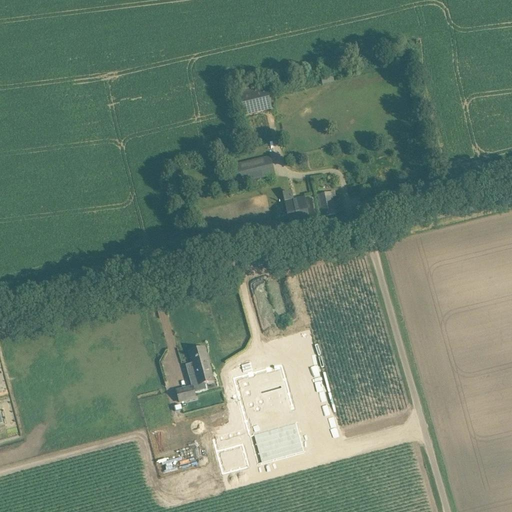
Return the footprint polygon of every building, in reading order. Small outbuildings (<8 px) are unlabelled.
[(244,117),(271,111),(265,83),(239,89),(244,117)] [(238,185),(275,176),(270,157),(233,166),(238,185)] [(293,200),(291,193),(284,195),(289,215),(291,225),(309,222),(307,212),(304,197),(297,199),(293,200)] [(322,218),(336,214),(331,194),(317,197),(322,218)] [(190,378),(196,376),(199,386),(214,382),(205,348),(190,352),(193,364),(186,366),(190,378)] [(292,358),(230,373),(243,423),(208,432),(219,477),(317,452),(292,358)] [(180,403),(196,399),(193,387),(177,391),(180,403)] [(208,400),(185,406),(188,418),(211,411),(208,400)]
